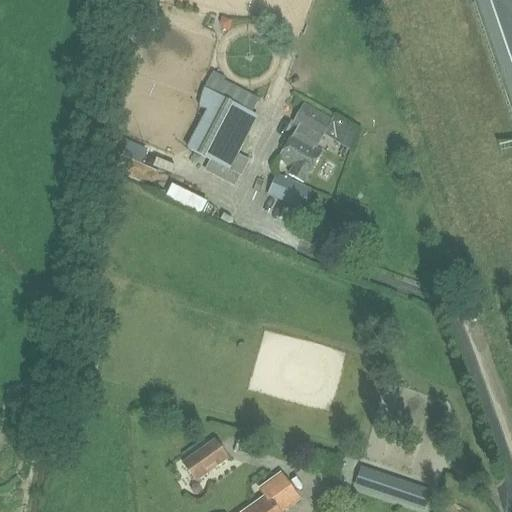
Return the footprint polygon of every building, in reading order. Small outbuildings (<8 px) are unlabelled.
[(221,17),(219,23),(222,29),(228,31),(231,21),(221,17)] [(186,147),(230,170),(241,176),(249,161),(238,155),(258,116),(251,113),(258,100),(211,75),(205,88),(203,88),(198,106),(206,110),(186,147)] [(288,125),(298,104),(288,99),(277,119),(288,125)] [(322,152),(313,147),(314,147),(315,147),(331,120),(303,103),(291,124),(298,128),(293,136),(291,135),(278,158),(293,166),(289,174),(305,182),(322,152)] [(269,194),(302,210),(310,190),(277,175),(269,194)] [(200,216),(201,215),(207,203),(171,185),(165,197),(200,216)] [(227,217),(250,228),(257,214),(234,203),(227,217)] [(106,334),(85,329),(71,392),(92,397),(106,334)] [(195,483),(228,459),(214,440),(181,464),(195,483)] [(316,453),(311,469),(334,476),(339,460),(316,453)] [(430,489),(362,466),(355,485),(424,508),(430,489)] [(257,489),(264,499),(246,511),(283,511),(300,501),(281,473),(257,489)]
